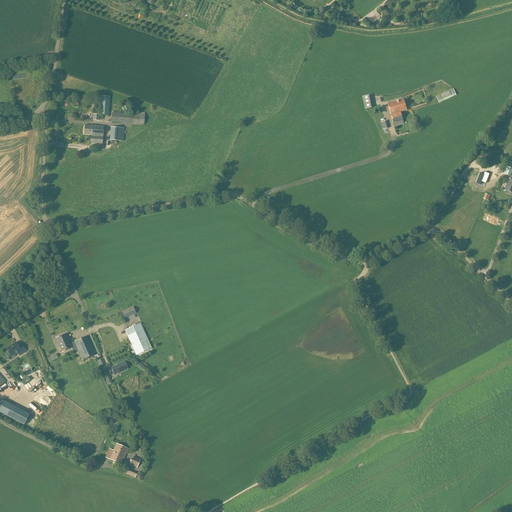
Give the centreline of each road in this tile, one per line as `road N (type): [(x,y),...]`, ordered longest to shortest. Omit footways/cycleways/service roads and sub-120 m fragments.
road 1 (unclassified): [(511,303),(437,231),(355,262),(235,195),(49,228)]
road 2 (unclassified): [(0,336),(75,292),(49,228)]
road 3 (unclassified): [(49,228),(41,207),(39,109)]
